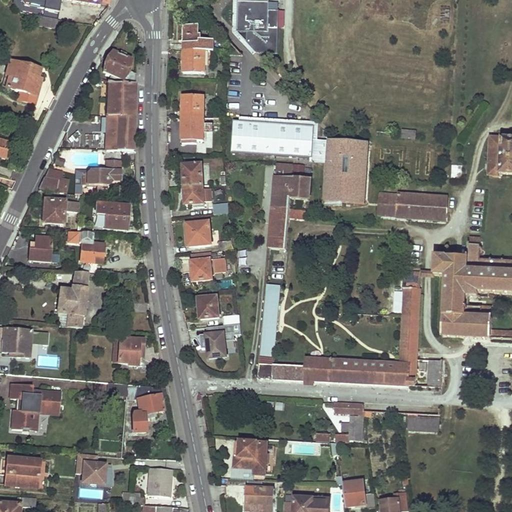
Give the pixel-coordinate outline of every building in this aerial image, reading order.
[(55,0),(101,8),(102,0),(55,0)] [(259,53),(279,54),(280,29),(269,29),(270,11),(270,3),(239,2),(238,33),(248,33),(248,43),(259,53)] [(450,22),(451,8),(442,7),(441,21),(450,22)] [(269,29),(280,29),(280,12),(270,11),(269,29)] [(55,30),(57,21),(35,17),(33,26),(55,30)] [(184,38),(184,52),(207,52),(211,52),(214,52),(214,41),(202,41),(202,36),(199,36),(200,26),(185,26),(184,38)] [(248,33),(238,33),(248,43),(248,33)] [(186,74),(206,75),(207,66),(209,66),(209,62),(207,62),(207,52),(184,52),(184,64),(186,64),(186,74)] [(108,82),(114,84),(134,85),(135,74),(128,71),(132,62),(111,53),(103,72),(111,76),(108,82)] [(19,92),(17,100),(34,105),(38,89),(43,71),(10,62),(6,77),(8,78),(9,78),(6,89),(19,92)] [(109,84),(108,101),(135,102),(135,93),(135,85),(134,85),(114,84),(108,82),(107,82),(107,84),(109,84)] [(205,120),(205,97),(186,97),(185,107),(183,107),(183,120),(205,120)] [(108,101),(107,116),(135,117),(135,110),(135,102),(108,101)] [(106,151),(133,152),(134,133),(135,117),(107,116),(106,134),(106,151)] [(240,119),(240,123),(315,128),(315,124),(240,119)] [(205,126),(205,120),(183,120),(183,130),(185,130),(185,142),(183,142),(183,145),(192,145),(192,142),(197,142),(205,143),(205,133),(205,126)] [(232,154),(311,159),(313,160),(314,141),(315,128),(240,123),(234,122),(232,154)] [(0,159),(4,160),(6,154),(9,143),(0,140),(0,159)] [(511,141),(491,140),(489,177),(501,178),(501,176),(511,176),(511,141)] [(310,163),(328,164),(330,142),(314,141),(313,160),(311,159),(310,163)] [(81,142),(81,149),(102,150),(102,142),(81,142)] [(326,203),(365,205),(369,144),(330,142),(328,164),(326,203)] [(97,187),(96,196),(96,197),(107,198),(107,187),(108,187),(113,183),(120,183),(120,171),(121,162),(107,162),(107,171),(91,171),(88,174),(82,174),(82,186),(97,187)] [(206,187),(204,165),(184,167),(184,179),(185,188),(206,187)] [(308,220),(311,180),(301,179),(301,175),(292,175),(293,166),(277,165),(270,250),(287,252),(290,219),(308,220)] [(59,173),(49,171),(45,178),(58,181),(58,179),(59,173)] [(45,178),(40,189),(56,192),(58,181),(45,178)] [(66,180),(58,179),(58,181),(56,192),(56,193),(64,194),(66,180)] [(206,191),(206,187),(185,188),(186,206),(195,206),(195,210),(207,208),(207,203),(213,202),(212,191),(206,191)] [(412,197),(380,195),(378,216),(410,219),(410,220),(434,221),(434,220),(447,221),(449,200),(436,199),(436,198),(412,196),(412,197)] [(47,211),(46,223),(63,225),(64,212),(79,214),(80,204),(45,201),(44,211),(47,211)] [(105,229),(127,231),(128,218),(129,206),(97,203),(96,218),(96,223),(105,224),(105,229)] [(230,214),(229,205),(214,206),(215,215),(230,214)] [(211,231),(210,223),(188,226),(190,239),(191,248),(212,246),(212,243),(211,231)] [(78,226),(77,233),(93,235),(93,227),(78,226)] [(93,235),(77,233),(69,233),(68,243),(82,245),(80,263),(102,265),(104,245),(92,244),(93,235)] [(51,263),(52,240),(35,238),(35,244),(34,250),(29,250),(29,262),(51,263)] [(511,263),(504,263),(504,261),(502,261),(502,263),(493,263),(493,261),(491,260),(490,263),(480,262),(480,252),(482,252),(482,250),(480,249),(481,240),(469,239),(468,261),(435,259),(434,270),(434,276),(434,277),(445,278),(445,286),(442,285),(442,288),(445,288),(444,296),(442,296),(442,298),(444,298),(444,307),(442,307),(441,309),(444,309),(443,317),(441,317),(441,319),(443,319),(442,338),(491,340),(491,339),(511,339),(511,332),(492,331),(493,318),(491,318),(492,308),(467,308),(468,299),(478,299),(477,302),(479,302),(479,300),(481,300),(481,298),(479,298),(479,294),(500,295),(499,297),(502,297),(502,295),(511,296),(511,298),(511,297),(511,263)] [(233,252),(232,242),(220,243),(221,253),(233,252)] [(247,250),(238,250),(239,266),(249,265),(247,250)] [(220,265),(235,264),(233,252),(221,253),(219,253),(220,265)] [(213,261),(212,253),(192,255),(193,264),(192,264),(193,274),(194,283),(213,281),(211,261),(213,261)] [(67,328),(82,329),(85,299),(89,274),(74,273),(72,292),(61,290),(57,314),(59,315),(68,316),(67,327),(67,328)] [(420,290),(421,275),(404,274),(403,290),(404,290),(420,290)] [(267,285),(259,365),(273,366),(281,286),(267,285)] [(305,381),(415,387),(417,361),(420,290),(404,290),(403,318),(400,365),(306,360),(305,368),(305,381)] [(219,319),(217,298),(203,299),(204,307),(199,307),(201,321),(219,319)] [(57,326),(67,327),(68,316),(59,315),(57,326)] [(240,325),(240,316),(224,318),(225,327),(226,327),(240,325)] [(241,333),(240,325),(226,327),(227,335),(241,333)] [(17,358),(29,359),(31,332),(4,331),(3,342),(2,342),(1,354),(9,355),(9,357),(17,358)] [(38,345),(48,345),(48,332),(39,332),(38,345)] [(227,358),(225,335),(207,337),(208,344),(210,344),(210,349),(208,350),(209,360),(227,358)] [(138,367),(139,358),(142,359),(142,350),(143,350),(144,340),(120,338),(118,364),(128,365),(128,367),(138,367)] [(428,388),(441,388),(442,389),(444,361),(442,361),(442,363),(430,362),(428,388)] [(258,379),(273,380),(273,366),(259,365),(258,379)] [(273,366),(273,380),(305,381),(305,368),(273,366)] [(127,398),(128,386),(108,384),(107,396),(108,396),(127,398)] [(20,412),(17,412),(13,411),(12,430),(25,431),(25,423),(33,423),(34,414),(38,415),(59,416),(61,394),(39,392),(39,397),(32,396),(33,392),(33,387),(12,385),(10,400),(17,401),(21,401),(20,412)] [(134,401),(138,387),(128,386),(127,398),(108,396),(107,402),(126,404),(126,401),(134,402),(134,401)] [(166,389),(138,387),(134,401),(136,400),(138,413),(134,413),(132,419),(133,434),(146,433),(145,415),(164,412),(161,396),(167,397),(166,389)] [(337,415),(365,416),(364,407),(335,405),(337,415)] [(25,423),(25,431),(37,432),(38,415),(34,414),(33,423),(25,423)] [(363,443),(364,419),(356,418),(355,442),(363,443)] [(408,431),(432,432),(432,419),(409,418),(408,431)] [(432,419),(432,432),(440,433),(440,419),(432,419)] [(350,442),(350,436),(337,436),(337,444),(349,444),(350,442)] [(292,454),(315,454),(315,443),(292,443),(292,454)] [(266,477),(268,445),(240,444),(240,454),(236,454),(236,470),(255,471),(255,476),(266,477)] [(333,455),(340,455),(339,444),(332,444),(333,455)] [(104,479),(112,480),(112,470),(105,469),(105,465),(96,465),(97,457),(77,455),(75,475),(82,475),(82,481),(90,481),(89,485),(96,485),(96,483),(103,483),(104,479)] [(10,470),(8,486),(38,489),(41,461),(7,458),(5,470),(10,470)] [(170,497),(172,470),(150,468),(148,496),(170,497)] [(96,483),(96,485),(103,486),(104,487),(111,488),(112,480),(104,479),(103,483),(96,483)] [(368,511),(377,510),(375,495),(366,496),(364,483),(344,485),(346,509),(364,507),(368,511)] [(81,489),(81,500),(103,500),(104,490),(81,489)] [(275,508),(275,490),(246,489),(246,498),(248,498),(247,507),(247,511),(265,511),(266,508),(275,508)] [(122,505),(129,505),(130,493),(123,493),(122,505)] [(130,493),(129,505),(144,506),(145,498),(141,498),(141,494),(130,493)] [(0,511),(18,511),(19,508),(34,509),(34,499),(19,498),(19,505),(0,503),(0,511)] [(329,511),(330,501),(295,500),(294,511),(329,511)] [(382,511),(400,511),(400,509),(399,502),(382,503),(382,511)]
